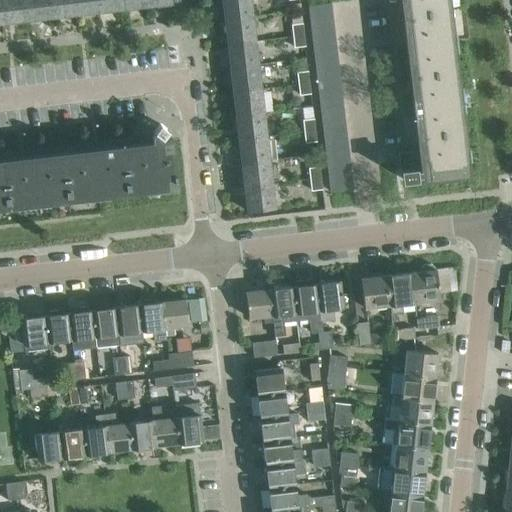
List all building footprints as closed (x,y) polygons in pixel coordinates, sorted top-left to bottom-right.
[(26,0),(2,0),(5,23),(29,21),(26,0)] [(26,0),(29,21),(53,18),(50,0),(26,0)] [(74,0),(50,0),(53,18),(76,15),(74,0)] [(74,0),(76,15),(100,12),(98,0),(74,0)] [(123,0),(98,0),(100,12),(124,9),(123,0)] [(123,0),(124,9),(148,7),(147,0),(123,0)] [(250,0),(222,0),(225,21),(253,17),(250,0)] [(406,0),(412,46),(417,86),(418,92),(425,150),(409,151),(399,153),(400,161),(402,180),(415,178),(415,176),(422,175),(422,181),(471,175),(454,40),(449,0),(406,0)] [(330,3),(308,6),(307,6),(308,16),(331,13),(330,3)] [(309,26),(333,24),(331,13),(308,16),(309,26)] [(225,21),(228,44),(256,41),(253,17),(225,21)] [(293,36),(303,35),(302,24),(292,25),(293,36)] [(311,37),(334,34),(333,24),(309,26),(311,37)] [(312,47),(335,44),(334,34),(311,37),(312,47)] [(303,35),(293,36),(294,47),(305,46),(303,35)] [(228,44),(230,68),(259,65),(256,41),(228,44)] [(313,57),(336,55),(335,44),(312,47),(313,57)] [(314,68),(338,65),(336,55),(313,57),(314,68)] [(259,65),(230,68),(233,92),(262,88),(259,65)] [(316,78),(339,75),(338,65),(314,68),(316,78)] [(298,84),(310,82),(308,71),(297,72),(298,84)] [(317,88),(340,86),(339,75),(316,78),(317,88)] [(310,82),(298,84),(299,95),(311,94),(310,82)] [(318,99),(341,96),(340,86),(317,88),(318,99)] [(262,88),(233,92),(236,116),(265,112),(262,88)] [(319,109),(343,106),(341,96),(318,99),(319,109)] [(321,119),(344,116),(343,106),(319,109),(321,119)] [(265,112),(236,116),(239,139),(267,136),(265,112)] [(322,130),(345,127),(344,116),(321,119),(322,130)] [(304,131),(315,130),(314,119),(302,120),(304,131)] [(0,208),(178,188),(175,155),(173,139),(172,139),(171,132),(161,124),(152,135),(152,138),(141,139),(142,149),(0,165),(0,208)] [(323,140),(346,137),(345,127),(322,130),(323,140)] [(315,130),(304,131),(305,143),(317,142),(315,130)] [(239,139),(242,163),(270,159),(267,136),(239,139)] [(324,150),(348,147),(346,137),(323,140),(324,150)] [(326,161),(349,158),(348,147),(324,150),(326,161)] [(327,171),(350,168),(349,158),(326,161),(327,171)] [(270,159),(242,163),(245,187),(273,183),(270,159)] [(310,179),(320,177),(319,167),(309,169),(310,179)] [(328,181),(351,178),(350,168),(327,171),(328,181)] [(320,177),(310,179),(311,190),(322,189),(320,177)] [(329,191),(352,189),(353,189),(351,178),(328,181),(329,191)] [(273,183),(245,187),(248,211),(276,208),(273,183)] [(438,270),(436,271),(432,267),(423,268),(420,272),(412,273),(415,302),(441,299),(438,270)] [(438,270),(440,293),(457,291),(454,269),(438,270)] [(390,313),(391,313),(402,312),(401,304),(415,302),(412,273),(387,276),(390,305),(389,305),(390,313)] [(390,305),(387,276),(362,279),(365,308),(389,305),(390,305)] [(296,287),(294,287),(293,287),(297,320),(310,318),(311,331),(323,330),(322,321),(321,321),(316,284),(312,285),(308,281),(299,282),(296,287)] [(341,281),(317,284),(316,284),(321,321),(322,321),(334,320),(333,308),(344,306),(341,281)] [(284,322),(296,320),(297,320),(293,287),(269,290),(273,322),(275,336),(286,335),(284,322)] [(264,323),(273,322),(269,290),(246,292),(249,317),(263,316),(264,323)] [(203,294),(187,296),(190,322),(206,320),(203,294)] [(149,300),(146,304),(139,305),(142,330),(152,329),(154,341),(166,339),(165,336),(167,336),(163,302),(162,302),(158,299),(149,300)] [(163,302),(167,336),(175,335),(174,326),(189,324),(186,299),(163,302)] [(139,305),(115,308),(118,333),(142,330),(139,305)] [(78,312),(69,313),(68,313),(71,339),(72,348),(96,345),(92,309),(89,307),(81,308),(78,312)] [(93,310),(92,309),(96,345),(96,347),(119,345),(118,333),(115,308),(93,310)] [(64,310),(55,311),(54,315),(45,316),(48,341),(71,339),(68,313),(66,313),(64,310)] [(21,319),(25,351),(48,348),(47,342),(48,341),(45,316),(42,313),(33,314),(31,318),(21,319)] [(416,318),(417,329),(439,326),(437,316),(416,318)] [(207,320),(199,321),(201,332),(208,331),(207,320)] [(357,323),(359,345),(370,344),(369,341),(369,332),(367,322),(357,323)] [(394,341),(415,338),(413,328),(392,330),(394,341)] [(330,331),(323,332),(322,332),(324,349),(333,348),(333,347),(341,346),(340,339),(332,339),(330,331)] [(380,331),(369,332),(369,341),(381,340),(380,331)] [(314,342),(314,350),(324,349),(322,332),(318,332),(319,342),(314,342)] [(252,343),(253,357),(277,354),(275,340),(252,343)] [(299,342),(282,345),(283,354),(300,352),(299,342)] [(405,374),(436,377),(439,353),(408,349),(405,374)] [(169,359),(170,368),(193,366),(191,351),(168,354),(168,359),(169,359)] [(328,365),(346,367),(347,357),(329,355),(328,365)] [(121,357),(123,374),(132,373),(130,356),(121,357)] [(123,374),(121,357),(112,358),(114,375),(123,374)] [(169,359),(168,359),(152,362),(153,370),(170,368),(169,359)] [(74,363),(76,380),(85,379),(83,362),(74,363)] [(76,380),(74,363),(65,364),(67,381),(76,380)] [(318,363),(309,364),(311,381),(320,380),(318,363)] [(346,367),(328,365),(327,376),(345,377),(346,367)] [(258,394),(283,391),(281,367),(255,370),(258,394)] [(18,370),(21,390),(29,389),(47,387),(47,384),(53,383),(52,374),(45,375),(45,378),(34,380),(32,369),(18,370)] [(172,385),(172,391),(196,388),(194,373),(171,376),(172,385)] [(405,374),(402,397),(402,398),(433,401),(436,377),(405,374)] [(172,385),(171,376),(154,379),(155,387),(172,385)] [(124,382),(126,399),(135,398),(133,381),(124,382)] [(126,399),(124,382),(115,383),(117,400),(126,399)] [(77,387),(79,404),(88,403),(86,386),(77,387)] [(47,387),(29,389),(30,398),(48,396),(47,391),(48,391),(47,387)] [(79,404),(77,387),(68,388),(70,405),(79,404)] [(283,391),(258,394),(260,417),(286,414),(283,391)] [(391,405),(401,406),(400,421),(430,424),(433,401),(402,398),(402,397),(392,396),(391,405)] [(306,411),(323,409),(322,401),(305,403),(306,411)] [(334,413),(352,415),(353,405),(335,403),(334,413)] [(179,442),(176,417),(175,409),(165,410),(164,405),(151,407),(152,420),(153,420),(156,445),(179,442)] [(323,409),(306,411),(307,421),(324,419),(323,409)] [(118,425),(116,413),(105,414),(109,451),(132,448),(129,423),(118,425)] [(352,415),(334,413),(332,424),(350,426),(352,415)] [(86,454),(109,451),(105,414),(93,416),(95,427),(82,429),(85,454),(86,454)] [(201,414),(177,417),(176,417),(179,442),(204,439),(201,414)] [(260,417),(263,441),(289,438),(286,414),(260,417)] [(54,461),(56,458),(62,457),(59,432),(57,417),(44,419),(46,433),(36,435),(39,460),(42,459),(45,462),(54,461)] [(382,443),(397,444),(428,448),(430,424),(400,421),(384,419),(382,443)] [(129,423),(132,448),(156,445),(153,420),(152,420),(129,423)] [(62,457),(71,456),(75,458),(83,457),(85,454),(82,429),(59,432),(62,457)] [(289,438),(263,441),(266,464),(302,460),(301,449),(290,451),(289,438)] [(397,444),(394,468),(425,472),(428,448),(397,444)] [(312,459),(329,457),(328,448),(311,450),(312,459)] [(339,462),(357,464),(358,454),(340,452),(339,462)] [(329,457),(312,459),(313,468),(330,466),(329,457)] [(266,464),(269,487),(269,488),(294,485),(293,474),(305,473),(303,460),(302,460),(266,464)] [(357,464),(339,462),(338,472),(356,474),(357,464)] [(379,466),(377,484),(377,490),(384,490),(422,495),(425,472),(394,468),(379,466)] [(16,482),(18,499),(25,498),(23,481),(16,482)] [(18,499),(16,482),(5,483),(7,501),(18,499)] [(307,494),(295,495),(294,485),(269,488),(271,511),(309,507),(307,494)] [(390,505),(389,511),(420,511),(422,495),(384,490),(383,503),(390,505)] [(321,505),(334,504),(333,495),(320,497),(321,505)] [(345,510),(363,511),(364,502),(347,500),(345,510)]
